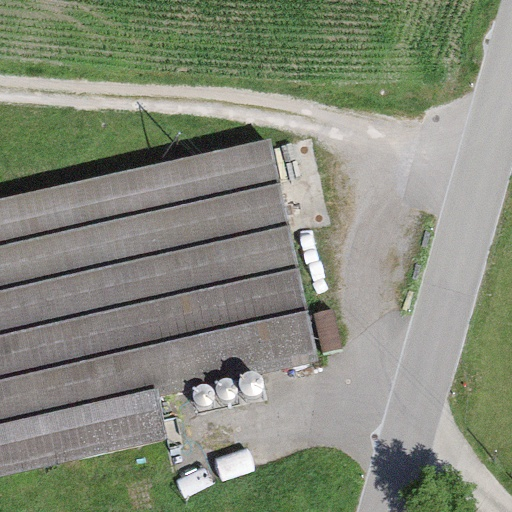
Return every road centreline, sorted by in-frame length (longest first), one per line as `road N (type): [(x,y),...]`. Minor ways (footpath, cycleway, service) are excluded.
road 1 (residential): [(496,138),(0,92)]
road 2 (tertiary): [(421,419),(496,138)]
road 3 (residential): [(421,419),(511,508)]
